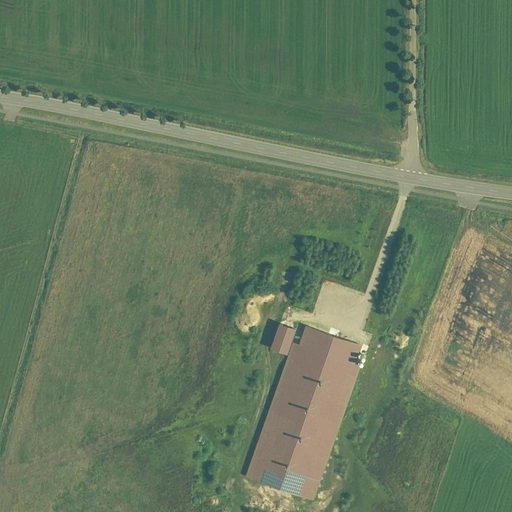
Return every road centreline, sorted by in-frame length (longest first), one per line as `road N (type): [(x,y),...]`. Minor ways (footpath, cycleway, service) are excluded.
road 1 (tertiary): [(0,97),(511,194)]
road 2 (track): [(409,178),(412,0)]
